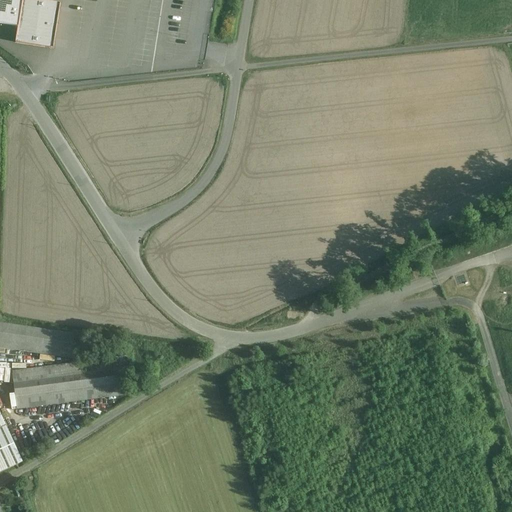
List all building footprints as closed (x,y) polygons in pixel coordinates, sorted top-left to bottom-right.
[(0,0),(0,23),(18,26),(22,0),(0,0)] [(61,4),(38,0),(22,0),(18,26),(16,43),(53,49),(61,4)] [(85,337),(0,324),(0,348),(81,361),(85,337)] [(125,357),(12,373),(17,409),(130,393),(125,357)] [(0,413),(0,472),(22,462),(0,413)]
